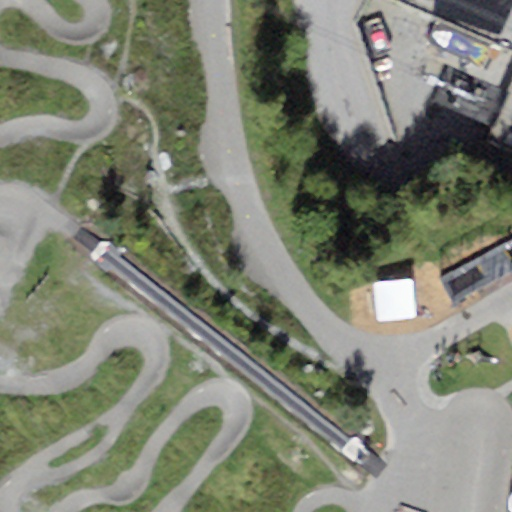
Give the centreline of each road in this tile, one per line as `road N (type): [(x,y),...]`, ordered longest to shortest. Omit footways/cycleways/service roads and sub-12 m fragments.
road 1 (track): [(386,372),(270,265),(218,127),(216,0)]
road 2 (track): [(382,511),(423,464),(386,372)]
